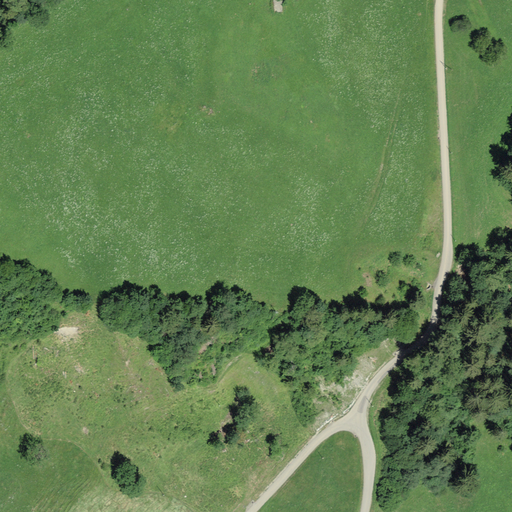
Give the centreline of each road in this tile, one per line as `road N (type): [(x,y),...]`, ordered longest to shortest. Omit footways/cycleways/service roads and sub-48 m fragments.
road 1 (unclassified): [(352,426),(371,379),(423,339),(440,303),(450,235),(441,0)]
road 2 (unclassified): [(352,426),(316,441),(251,511)]
